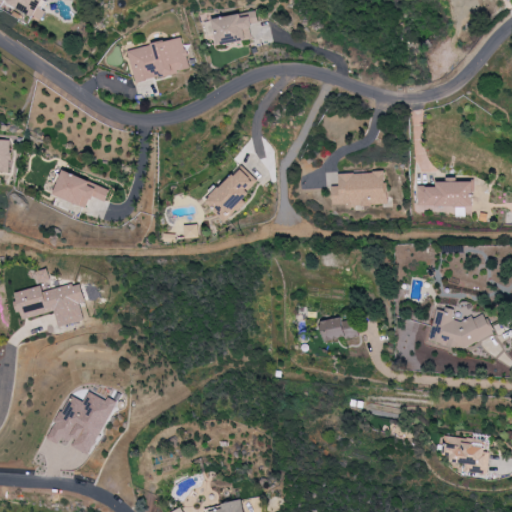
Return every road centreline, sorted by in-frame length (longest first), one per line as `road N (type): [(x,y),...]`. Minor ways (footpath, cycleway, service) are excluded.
road 1 (residential): [(511,29),(469,77),(435,97),(393,99),(295,70),(257,76),(163,122),(113,115),(0,37)]
road 2 (residential): [(0,478),(86,488),(125,511)]
